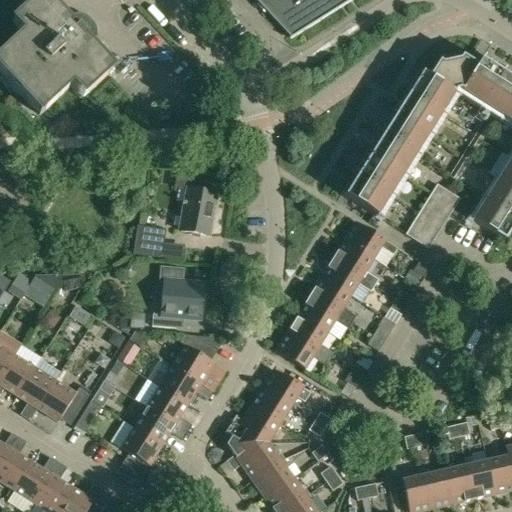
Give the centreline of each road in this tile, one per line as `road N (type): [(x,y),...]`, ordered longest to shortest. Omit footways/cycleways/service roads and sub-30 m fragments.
road 1 (residential): [(187,462),(257,335),(271,291),(276,223),(249,100),(162,0)]
road 2 (residential): [(504,280),(417,422),(377,417),(364,406),(363,391),(452,251)]
road 3 (residential): [(154,511),(0,417)]
